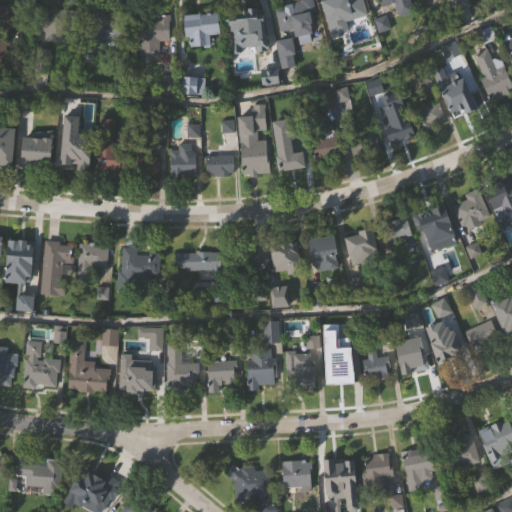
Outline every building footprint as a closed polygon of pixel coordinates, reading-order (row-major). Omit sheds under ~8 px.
[(281,68),(274,30),(279,29),(275,6),(300,1),(300,0),(313,0),(316,10),(312,10),(315,25),(312,25),(313,32),(299,34),(300,37),(294,38),(296,53),(294,53),(296,65),(281,68)] [(364,0),(367,10),(366,11),(367,14),(360,15),(362,20),(352,23),(351,18),(346,20),(349,29),(329,34),(320,0),(364,0)] [(411,0),(415,10),(399,15),(395,2),(383,6),(380,0),(411,0)] [(472,35),(456,0),(411,0),(423,26),(435,21),(437,25),(447,20),(457,42),(472,35)] [(466,0),(472,14),(488,6),(485,0),(466,0)] [(27,4),(24,29),(11,28),(10,42),(8,42),(5,68),(0,67),(0,31),(5,32),(6,30),(0,29),(0,4),(8,5),(9,3),(27,4)] [(260,27),(262,47),(253,48),(253,51),(241,52),(239,28),(229,28),(228,21),(231,20),(230,11),(249,9),(248,7),(265,5),(267,26),(260,27)] [(77,10),(76,27),(66,27),(65,41),(44,40),(45,31),(38,30),(39,9),(77,10)] [(211,11),(211,13),(219,12),(221,33),(210,34),(211,45),(191,47),(190,36),(185,37),(183,17),(195,16),(195,14),(211,11)] [(332,66),(355,61),(351,46),(369,42),(361,11),(343,15),(345,24),(324,29),(332,66)] [(124,13),(122,38),(108,37),(108,48),(103,48),(103,54),(96,53),(94,54),(94,57),(82,56),(85,15),(108,17),(108,12),(124,13)] [(168,14),(169,40),(159,41),(159,58),(151,58),(151,60),(139,60),(139,38),(136,38),(135,21),(139,20),(139,18),(156,18),(156,15),(168,14)] [(281,61),(298,58),(300,74),(315,72),(312,53),(317,53),(315,32),(278,37),(281,61)] [(0,33),(0,57),(21,58),(22,34),(0,33)] [(508,33),(510,38),(511,37),(511,63),(502,42),(503,41),(501,36),(508,33)] [(234,82),(244,81),(243,77),(258,75),(258,82),(269,81),(265,38),(230,41),(234,82)] [(186,44),(187,66),(192,66),(193,76),(216,75),(216,63),(222,63),(221,42),(186,44)] [(173,46),(140,46),(140,89),(162,89),(162,72),(173,72),(173,46)] [(49,49),(48,73),(33,72),(35,48),(49,49)] [(487,48),(493,59),(495,58),(502,61),(511,82),(511,87),(508,89),(510,94),(492,103),(480,79),(484,77),(474,54),(487,48)] [(45,50),(45,71),(71,71),(71,50),(45,50)] [(435,77),(424,57),(437,50),(447,71),(435,77)] [(96,74),(115,75),(116,54),(97,54),(96,74)] [(283,98),(299,95),(294,66),(278,69),(283,98)] [(0,91),(10,91),(9,71),(0,71),(0,91)] [(471,114),(459,119),(445,86),(449,84),(448,81),(469,72),(474,84),(468,86),(474,99),(466,103),(471,114)] [(511,118),(497,76),(476,83),(492,131),(511,124),(511,118)] [(453,100),(448,85),(434,90),(439,104),(453,100)] [(0,93),(20,95),(18,113),(0,112),(0,93)] [(264,114),(282,112),(279,96),(262,99),(264,114)] [(438,101),(445,118),(433,124),(435,129),(423,134),(412,110),(424,105),(425,107),(438,101)] [(392,103),(397,118),(407,114),(411,127),(409,127),(413,138),(403,141),(402,138),(395,140),(396,143),(392,145),(379,110),(381,110),(380,107),(392,103)] [(173,124),(174,104),(165,104),(165,124),(173,124)] [(446,114),(461,142),(480,132),(464,104),(446,114)] [(184,123),(206,124),(207,106),(184,106),(184,123)] [(352,130),(350,116),(337,118),(339,132),(352,130)] [(134,154),(133,164),(119,163),(119,171),(98,168),(102,118),(115,119),(113,152),(134,154)] [(380,149),(353,154),(349,139),(364,135),(360,122),(372,119),(380,149)] [(333,126),(334,132),(337,131),(342,156),(315,160),(311,139),(317,138),(316,133),(322,132),(321,124),(332,122),(333,126)] [(0,128),(14,129),(13,146),(10,146),(9,161),(8,161),(7,165),(0,164),(0,128)] [(415,140),(426,161),(450,149),(439,128),(415,140)] [(38,144),(51,145),(49,166),(20,163),(23,143),(27,144),(28,138),(39,139),(38,144)] [(185,177),(170,177),(171,150),(178,150),(178,143),(191,143),(191,149),(196,153),(196,174),(185,174),(185,177)] [(415,168),(407,143),(386,150),(392,171),(404,168),(405,171),(415,168)] [(301,155),(302,160),(306,159),(308,168),(281,172),(277,148),(304,144),(305,155),(301,155)] [(90,148),(87,177),(75,176),(76,170),(75,171),(71,171),(71,169),(59,167),(61,151),(79,152),(79,147),(90,148)] [(307,197),(305,181),(294,182),(291,148),(275,150),(280,200),(307,197)] [(147,150),(147,155),(159,155),(158,171),(142,171),(142,175),(134,175),(134,158),(136,158),(137,149),(147,150)] [(219,149),(219,155),(233,154),(233,172),(229,172),(229,175),(214,176),(214,173),(206,173),(205,155),(207,155),(207,150),(219,149)] [(224,162),(236,162),(236,149),(223,149),(224,162)] [(268,153),(269,173),(256,174),(256,175),(251,176),(251,174),(243,174),(242,154),(268,153)] [(16,195),(18,157),(0,156),(0,191),(2,191),(2,195),(16,195)] [(383,177),(377,157),(363,161),(368,181),(383,177)] [(24,166),(25,195),(55,194),(54,160),(37,161),(37,166),(24,166)] [(316,187),(340,185),(339,162),(315,163),(316,187)] [(112,201),(112,204),(124,204),(125,182),(115,182),(116,170),(101,170),(100,200),(112,201)] [(173,204),(198,204),(197,172),(180,173),(180,179),(173,179),(173,204)] [(511,200),(507,203),(506,201),(492,207),(483,188),(511,174),(511,176),(511,200)] [(162,202),(162,182),(139,181),(138,201),(162,202)] [(236,204),(235,183),(208,184),(208,205),(236,204)] [(491,216),(478,222),(477,219),(462,227),(452,206),(467,199),(464,194),(477,187),(491,216)] [(440,205),(457,253),(455,253),(458,261),(430,271),(427,261),(436,258),(435,253),(439,252),(436,243),(431,245),(428,240),(418,213),(440,205)] [(511,250),(511,207),(486,218),(502,254),(511,250)] [(396,243),(386,246),(380,224),(409,215),(412,225),(409,226),(413,238),(396,243)] [(454,235),(464,260),(493,247),(483,223),(454,235)] [(375,249),(377,259),(362,263),(360,255),(350,258),(346,242),(359,238),(357,231),(372,227),(378,248),(375,249)] [(333,245),(336,258),(327,260),(326,257),(320,258),(322,263),(314,265),(309,239),(333,235),(335,245),(333,245)] [(35,239),(33,259),(26,258),(25,264),(9,262),(11,249),(8,249),(9,244),(7,244),(9,236),(35,239)] [(73,246),(71,263),(61,262),(60,280),(66,280),(64,296),(40,294),(45,240),(60,241),(59,244),(73,246)] [(297,241),(302,272),(288,274),(287,269),(274,271),(270,245),(297,241)] [(94,243),(94,245),(108,246),(106,267),(90,265),(89,283),(76,282),(79,243),(94,243)] [(137,254),(149,255),(149,252),(161,253),(159,276),(146,276),(146,288),(137,287),(137,292),(116,291),(117,270),(121,271),(122,246),(137,247),(137,254)] [(258,267),(240,268),(239,247),(257,246),(258,267)] [(416,274),(411,246),(393,249),(398,277),(416,274)] [(202,250),(227,252),(227,264),(221,264),(221,270),(187,270),(187,268),(175,268),(175,252),(196,252),(196,250),(202,250)] [(350,286),(356,285),(357,292),(381,288),(375,258),(346,264),(350,286)] [(341,297),(336,264),(312,268),(317,301),(341,297)] [(8,312),(23,312),(23,311),(35,311),(36,270),(10,269),(8,312)] [(65,325),(67,301),(74,302),(77,273),(47,271),(43,323),(65,325)] [(80,297),(110,298),(111,275),(81,274),(80,297)] [(140,277),(125,276),(124,301),(120,301),(119,313),(155,315),(155,306),(162,306),(163,284),(139,283),(140,277)] [(224,299),(225,282),(177,281),(177,298),(224,299)] [(326,304),(313,307),(308,284),(322,281),(326,304)] [(511,302),(511,325),(508,327),(498,305),(508,300),(509,304),(511,302)] [(111,316),(100,316),(99,328),(111,329),(111,316)] [(345,352),(344,352),(340,318),(354,316),(356,339),(354,340),(356,351),(345,352)] [(491,322),(500,343),(476,353),(470,341),(469,341),(465,331),(490,320),(491,322)] [(18,340),(36,341),(37,325),(19,324),(18,340)] [(511,324),(493,332),(508,367),(511,365),(511,324)] [(163,328),(162,351),(149,351),(150,337),(143,337),(144,328),(163,328)] [(456,331),(461,351),(437,358),(432,338),(436,337),(435,334),(446,331),(447,333),(456,331)] [(417,340),(418,344),(420,344),(426,371),(402,376),(394,341),(412,337),(417,340)] [(111,369),(110,382),(107,382),(106,391),(94,390),(94,392),(67,389),(71,340),(85,341),(84,361),(95,362),(94,368),(111,369)] [(41,342),(40,357),(37,357),(37,360),(43,361),(43,358),(60,360),(59,371),(57,371),(56,385),(36,384),(36,389),(23,388),(25,359),(28,359),(28,356),(26,356),(27,341),(41,342)] [(181,343),(181,362),(199,362),(199,375),(196,375),(196,386),(182,386),(182,393),(167,393),(167,362),(168,362),(168,356),(167,356),(167,343),(181,343)] [(427,356),(439,394),(463,386),(451,348),(427,356)] [(271,354),(271,358),(276,358),(277,368),(274,368),(274,384),(258,385),(259,391),(248,392),(247,359),(252,359),(251,350),(270,349),(271,354)] [(376,349),(377,357),(388,356),(390,367),(387,367),(388,379),(378,380),(378,377),(365,379),(363,360),(368,359),(367,351),(376,349)] [(266,372),(283,372),(282,350),(265,350),(266,372)] [(296,350),(296,354),(310,353),(311,366),(316,365),(317,377),(315,377),(315,387),(288,389),(286,351),(296,350)] [(468,359),(477,381),(501,372),(493,350),(468,359)] [(0,352),(18,354),(17,367),(14,367),(12,389),(0,387),(0,352)] [(55,372),(66,372),(67,355),(56,355),(55,372)] [(340,355),(340,361),(353,361),(355,381),(338,382),(338,385),(327,385),(326,362),(331,362),(331,355),(340,355)] [(164,356),(140,357),(140,366),(151,366),(152,380),(165,380),(164,356)] [(120,359),(104,358),(104,374),(119,375),(120,359)] [(234,370),(235,385),(225,385),(225,380),(222,380),(222,385),(219,385),(219,392),(208,393),(207,361),(236,360),(237,370),(234,370)] [(155,388),(155,392),(143,391),(143,395),(124,394),(124,388),(118,388),(119,366),(156,367),(155,388)] [(429,398),(422,366),(396,372),(404,404),(429,398)] [(355,412),(353,367),(341,368),(342,376),(333,376),(333,371),(326,371),(328,394),(331,394),(332,405),(328,405),(328,414),(355,412)] [(61,389),(43,388),(44,371),(28,370),(26,413),(60,415),(61,389)] [(71,420),(111,421),(112,398),(97,397),(97,390),(87,390),(88,372),(73,371),(71,420)] [(200,392),(184,392),(184,374),(170,374),(170,422),(185,422),(185,415),(200,415),(200,392)] [(0,393),(0,401),(0,413),(17,414),(19,383),(10,382),(10,376),(0,375),(0,393)] [(277,414),(276,387),(273,387),(273,379),(250,380),(251,420),(262,419),(262,415),(277,414)] [(366,380),(368,408),(390,407),(389,385),(379,386),(378,379),(366,380)] [(317,415),(317,394),(313,394),(312,381),(288,382),(289,416),(317,415)] [(134,389),(134,383),(122,383),(121,421),(156,422),(157,389),(134,389)] [(225,421),(225,415),(238,415),(237,390),(209,391),(210,422),(225,421)] [(507,417),(511,430),(511,445),(507,447),(505,442),(487,449),(478,428),(507,417)] [(468,433),(468,435),(471,434),(480,462),(467,466),(464,457),(458,459),(461,469),(449,473),(440,447),(462,440),(461,437),(468,433)] [(429,446),(432,460),(435,460),(437,470),(417,474),(417,477),(406,479),(402,452),(429,446)] [(494,498),(508,492),(505,483),(511,480),(511,449),(511,448),(480,459),(494,498)] [(388,452),(389,462),(391,462),(393,477),(386,478),(387,488),(363,491),(360,467),(366,466),(364,457),(373,456),(373,454),(388,452)] [(29,460),(62,460),(60,489),(53,489),(52,495),(43,494),(43,487),(25,486),(25,476),(16,476),(16,474),(14,474),(15,455),(30,456),(29,460)] [(349,478),(324,480),(323,458),(348,457),(349,478)] [(305,460),(305,462),(310,462),(311,486),(302,486),(302,488),(283,487),(283,460),(305,460)] [(449,467),(455,497),(483,492),(477,461),(449,467)] [(232,462),(240,468),(240,467),(254,466),(255,470),(269,470),(270,496),(265,496),(265,499),(266,498),(278,509),(275,511),(254,511),(253,511),(259,505),(259,496),(254,497),(255,506),(236,506),(235,482),(224,473),(232,462)] [(95,474),(104,478),(106,474),(119,480),(107,503),(103,501),(99,508),(92,510),(83,505),(81,508),(63,499),(73,481),(71,480),(79,465),(95,474)] [(443,472),(445,484),(449,483),(452,499),(436,502),(431,475),(443,472)] [(408,511),(439,511),(436,477),(405,480),(408,511)] [(365,511),(388,511),(388,506),(394,506),(393,483),(364,485),(365,511)] [(358,511),(357,487),(326,489),(326,511),(358,511)] [(27,511),(62,511),(64,493),(18,489),(17,504),(28,505),(27,511)] [(284,511),(313,511),(313,489),(284,491),(284,511)] [(156,511),(120,511),(134,494),(156,511)]
